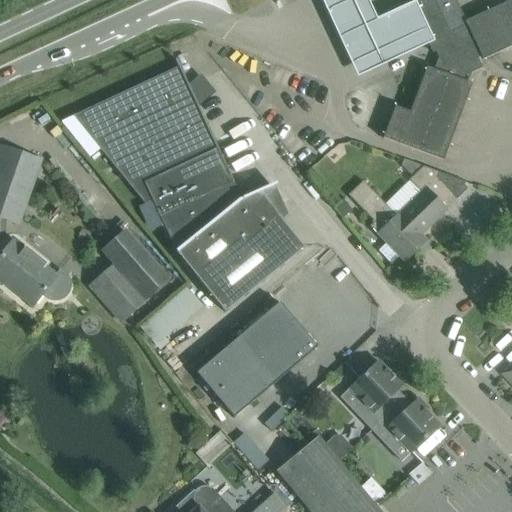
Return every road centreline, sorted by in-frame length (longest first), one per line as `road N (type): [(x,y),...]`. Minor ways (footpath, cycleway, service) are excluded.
road 1 (unknown): [(221,20),(195,37),(195,55),(302,206),(428,321)]
road 2 (unknown): [(316,10),(332,90),(354,123),(428,155),(511,155)]
road 3 (unclassified): [(511,447),(428,348),(428,321),(444,299),(511,254)]
road 4 (secondary): [(0,76),(164,0)]
